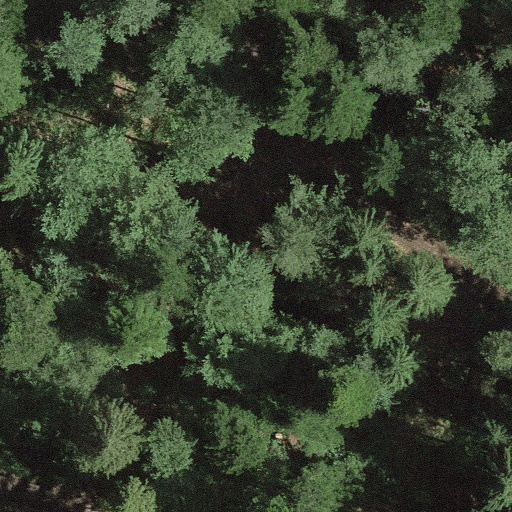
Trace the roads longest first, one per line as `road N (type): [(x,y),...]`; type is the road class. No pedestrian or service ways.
road 1 (track): [(511,306),(346,170),(207,75),(76,0)]
road 2 (track): [(331,0),(274,35),(233,92)]
